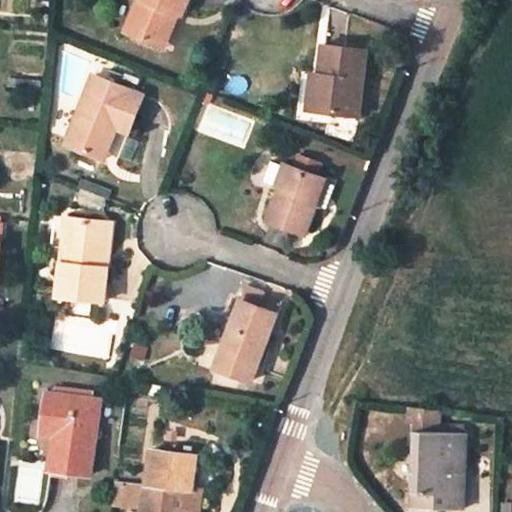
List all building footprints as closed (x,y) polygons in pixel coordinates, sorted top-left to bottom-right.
[(165,6),(178,11),(182,12),(186,0),(137,0),(126,30),(152,40),(165,6)] [(165,45),(178,11),(165,6),(152,40),(165,45)] [(325,43),(321,72),(316,109),(359,114),(365,67),(367,48),(325,43)] [(316,109),(321,72),(312,71),(307,108),(316,109)] [(95,74),(84,100),(95,104),(106,78),(95,74)] [(144,93),(106,78),(95,104),(84,100),(68,142),(98,154),(111,123),(117,125),(129,130),(144,93)] [(111,123),(98,154),(105,156),(117,125),(111,123)] [(120,132),(115,155),(127,158),(132,135),(120,132)] [(298,155),(295,165),(318,174),(322,164),(298,155)] [(268,217),(306,230),(317,202),(326,177),(318,174),(295,165),(286,162),(277,184),(280,186),(268,217)] [(335,180),(326,177),(317,202),(326,205),(335,180)] [(111,201),(88,191),(83,204),(106,214),(111,201)] [(46,250),(63,252),(66,216),(50,214),(46,250)] [(107,265),(97,264),(102,219),(66,216),(63,252),(58,294),(103,299),(107,265)] [(102,219),(97,264),(107,265),(112,220),(102,219)] [(276,312),(242,299),(216,364),(252,378),(276,312)] [(55,392),(92,397),(93,390),(56,385),(55,392)] [(92,397),(55,392),(48,391),(44,421),(56,422),(55,434),(50,467),(90,472),(101,398),(92,397)] [(56,422),(44,421),(43,432),(55,434),(56,422)] [(414,506),(460,507),(461,477),(457,477),(457,463),(466,464),(467,433),(416,431),(414,506)] [(183,511),(187,486),(192,487),(196,453),(152,448),(148,484),(148,486),(147,490),(147,492),(144,511),(183,511)] [(457,477),(461,477),(460,507),(464,507),(466,464),(457,463),(457,477)] [(141,486),(141,483),(115,480),(114,489),(140,491),(140,489),(141,486)] [(196,511),(200,488),(192,487),(187,486),(183,511),(196,511)]
